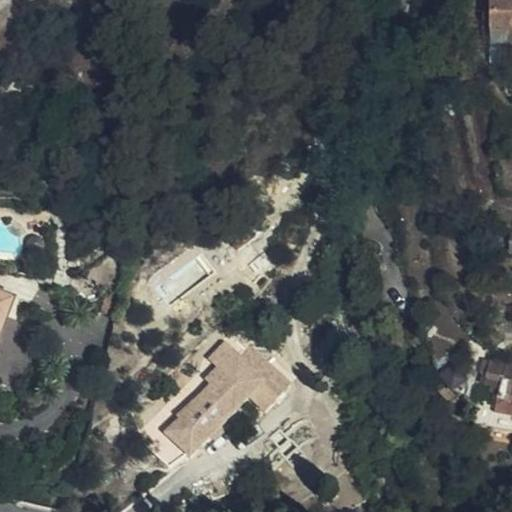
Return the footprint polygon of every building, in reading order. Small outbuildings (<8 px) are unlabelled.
[(511,0),(492,0),(493,52),(511,52),(511,59),(511,58),(511,0)] [(231,238),(242,252),(258,240),(247,226),(243,229),(236,219),(229,224),(237,234),(231,238)] [(0,338),(16,295),(0,288),(0,338)] [(258,377),(268,368),(251,352),(243,361),(258,377)] [(511,404),(511,365),(507,365),(499,402),(511,404)] [(219,430),(214,437),(219,442),(224,436),(219,430)] [(165,436),(150,451),(168,468),(187,457),(165,436)]
